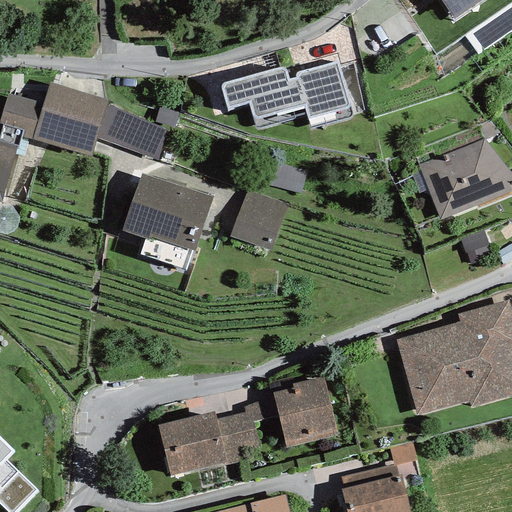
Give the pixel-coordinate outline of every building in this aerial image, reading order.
[(440,0),(454,19),(482,0),(440,0)] [(337,61),(297,73),(295,73),(297,77),(288,80),(284,66),(220,85),(227,109),(249,103),(256,129),(306,114),(308,119),(350,107),(337,61)] [(1,118),(0,117),(0,203),(1,203),(16,149),(19,150),(22,137),(91,156),(97,138),(106,104),(107,99),(48,83),(42,103),(8,94),(1,118)] [(106,104),(97,138),(157,160),(166,131),(106,104)] [(178,113),(159,107),(154,122),(174,128),(178,113)] [(511,174),(483,140),(417,166),(439,221),(511,191),(511,174)] [(307,170),(271,161),(265,184),(300,194),(307,170)] [(213,197),(141,174),(121,232),(144,240),(139,255),(186,270),(193,252),(195,253),(213,197)] [(288,205),(247,190),(229,236),(271,251),(288,205)] [(459,322),(395,340),(416,416),(469,401),(471,409),(511,397),(511,310),(509,300),(457,314),(459,322)] [(292,388),(272,393),(273,397),(278,417),(286,448),(337,435),(323,377),(292,384),(292,388)] [(243,406),(245,414),(251,413),(253,423),(278,417),(273,397),(243,406)] [(214,411),(157,425),(170,477),(261,455),(253,423),(251,413),(245,414),(217,421),(214,411)] [(13,452),(0,438),(0,504),(7,511),(14,511),(37,490),(6,459),(13,452)] [(389,448),(394,465),(395,464),(396,466),(417,460),(412,442),(389,448)] [(394,465),(340,477),(343,489),(341,490),(345,511),(410,511),(402,476),(398,477),(396,466),(395,464),(394,465)] [(288,511),(284,496),(217,511),(288,511)]
